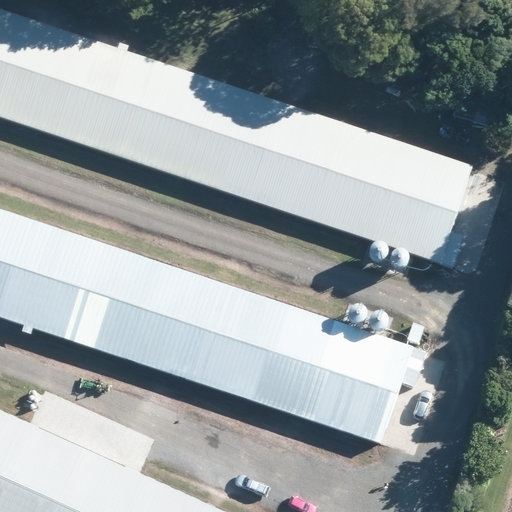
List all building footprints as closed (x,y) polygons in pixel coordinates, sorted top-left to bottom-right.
[(0,121),(371,245),(410,258),(450,272),(460,243),(447,239),(469,173),(0,17),(0,121)] [(426,358),(410,353),(400,350),(0,219),(0,324),(379,448),(399,388),(414,393),(426,358)] [(403,280),(410,260),(369,246),(362,266),(403,280)] [(340,325),(385,340),(393,319),(347,303),(340,325)] [(209,511),(137,479),(154,442),(49,395),(32,431),(0,416),(0,511),(209,511)]
